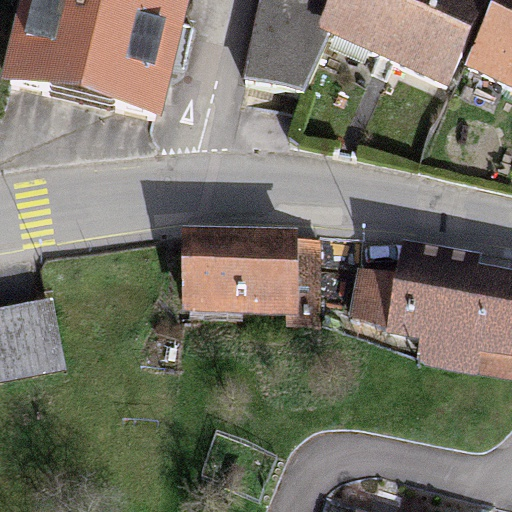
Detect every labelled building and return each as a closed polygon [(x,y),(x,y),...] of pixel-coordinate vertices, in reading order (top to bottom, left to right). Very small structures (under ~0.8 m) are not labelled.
[(154,134),(183,0),(28,0),(6,100),(154,134)] [(266,0),(246,95),(299,113),(326,55),(452,109),(458,90),(492,14),(462,0),(266,0)] [(511,0),(498,0),(492,14),(458,90),(511,114),(511,0)] [(293,258),(187,257),(187,328),(293,328),(293,258)] [(470,276),(398,263),(382,347),(511,371),(511,298),(467,290),(470,276)] [(0,393),(61,380),(47,320),(0,329),(0,393)]
